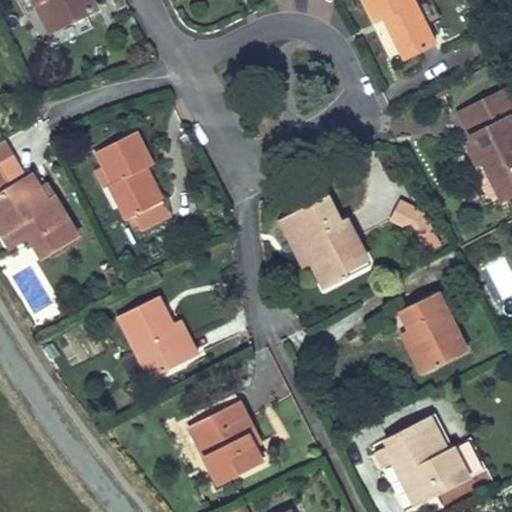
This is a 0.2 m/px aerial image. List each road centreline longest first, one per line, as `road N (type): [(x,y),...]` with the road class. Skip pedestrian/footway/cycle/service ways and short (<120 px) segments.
road 1 (residential): [(267,323),(252,295),(242,181),(184,69)]
road 2 (residential): [(122,511),(0,341)]
road 3 (residential): [(47,111),(184,69)]
